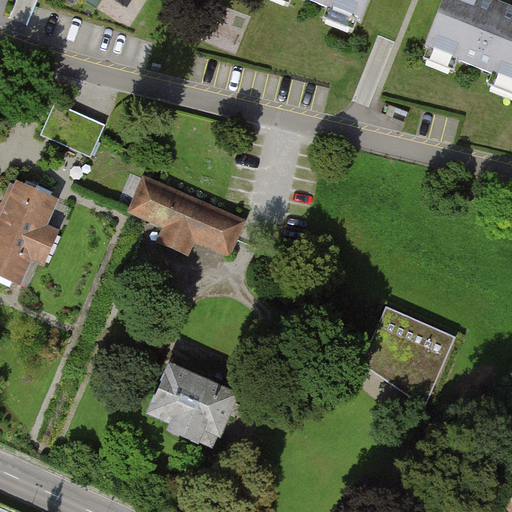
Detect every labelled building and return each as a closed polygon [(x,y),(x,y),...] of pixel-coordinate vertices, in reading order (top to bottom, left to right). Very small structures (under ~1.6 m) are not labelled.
[(312,0),(363,20),(370,0),(312,0)] [(511,6),(495,0),(447,0),(429,45),(511,79),(511,6)] [(106,125),(56,103),(41,136),(91,158),(106,125)] [(146,179),(132,212),(166,227),(160,241),(189,253),(195,240),(230,255),(245,222),(146,179)] [(25,187),(20,184),(0,227),(0,282),(11,288),(14,282),(19,284),(57,201),(51,198),(54,193),(28,181),(25,187)] [(448,343),(390,317),(373,354),(428,391),(448,343)] [(172,367),(152,413),(175,423),(172,429),(214,448),(237,396),(172,367)] [(511,511),(511,486),(501,511),(511,511)]
